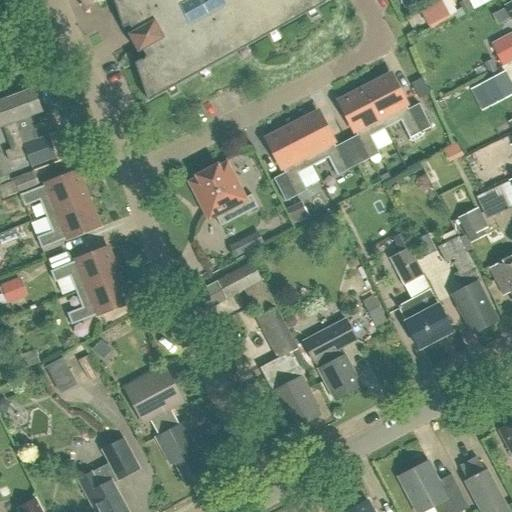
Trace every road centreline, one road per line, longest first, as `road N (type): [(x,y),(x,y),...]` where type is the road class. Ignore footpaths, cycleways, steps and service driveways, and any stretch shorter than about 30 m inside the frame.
road 1 (residential): [(271,494),(161,272),(137,173)]
road 2 (residential): [(137,173),(385,41),(362,0)]
road 3 (tertiary): [(271,494),(511,364)]
road 4 (residential): [(137,173),(62,26)]
